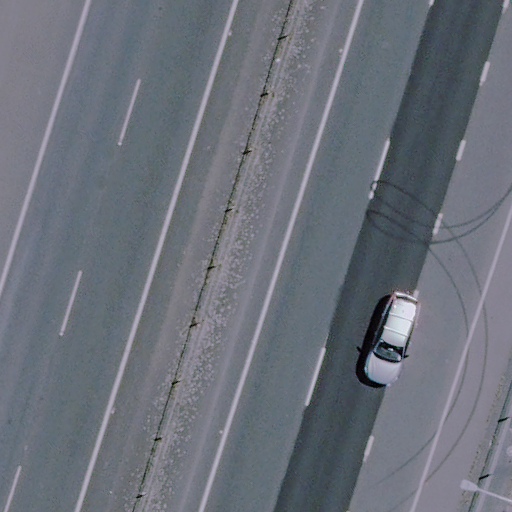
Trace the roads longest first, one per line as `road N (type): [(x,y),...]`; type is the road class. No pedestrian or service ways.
road 1 (motorway): [(433,0),(271,511)]
road 2 (motorway): [(2,511),(158,0)]
